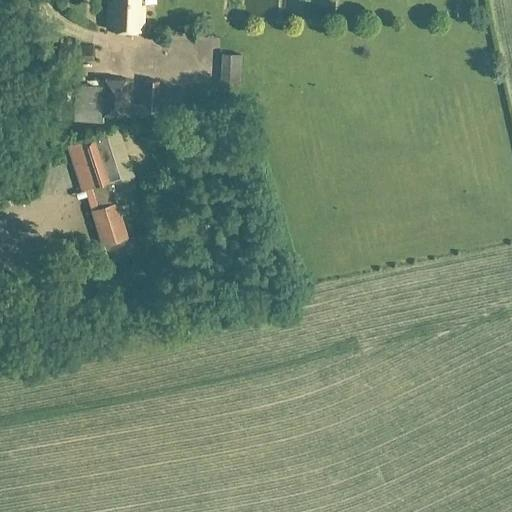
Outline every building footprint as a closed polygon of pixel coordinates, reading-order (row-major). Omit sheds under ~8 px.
[(106,0),(106,29),(142,30),(142,4),(138,4),(138,0),(106,0)] [(58,61),(93,62),(94,48),(59,47),(58,61)] [(241,54),(221,54),(219,83),(240,84),(241,54)] [(103,118),(130,119),(130,117),(158,118),(159,81),(144,81),(142,104),(130,104),(131,77),(103,77),(103,84),(74,84),(74,121),(103,121),(103,118)] [(103,244),(126,237),(116,203),(109,182),(120,178),(106,133),(76,143),(68,146),(82,191),(86,190),(103,244)] [(59,322),(50,315),(43,324),(52,331),(59,322)]
